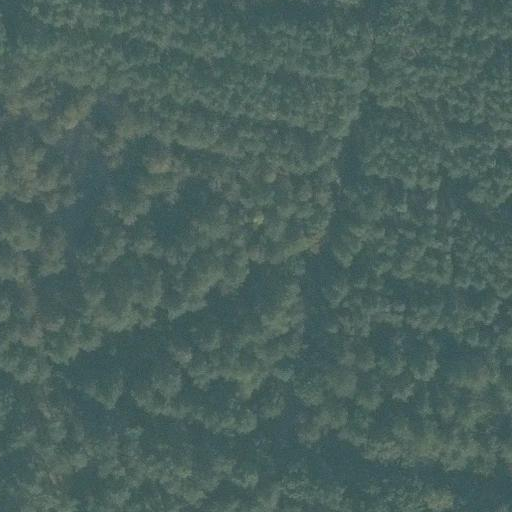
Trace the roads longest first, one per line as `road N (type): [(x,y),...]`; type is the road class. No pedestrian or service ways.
road 1 (track): [(365,0),(286,430)]
road 2 (track): [(269,511),(286,430),(511,482)]
